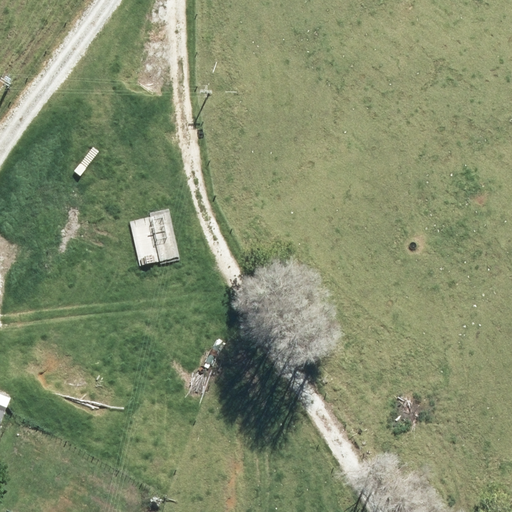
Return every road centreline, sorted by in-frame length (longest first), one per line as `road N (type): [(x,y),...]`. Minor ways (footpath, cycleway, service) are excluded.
road 1 (unknown): [(200,0),(213,156),(241,233),(340,422),(406,511)]
road 2 (unknown): [(113,0),(0,149)]
